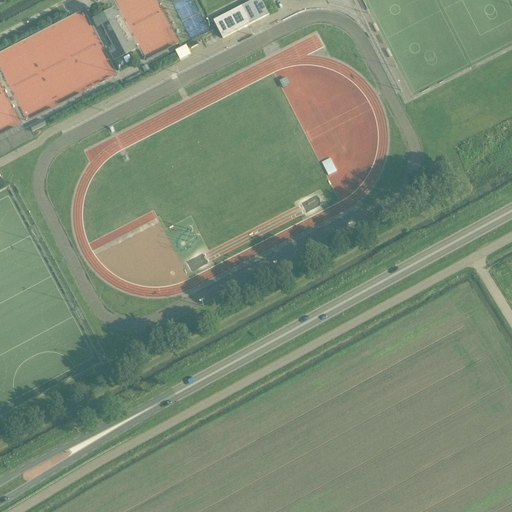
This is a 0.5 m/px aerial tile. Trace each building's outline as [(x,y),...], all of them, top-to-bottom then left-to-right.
[(254,0),(213,21),(223,39),(269,15),(261,0),(254,0)] [(114,10),(93,21),(97,29),(101,27),(113,50),(109,53),(113,61),(135,50),(131,42),(126,44),(114,20),(118,18),(114,10)] [(180,59),(191,54),(187,45),(176,50),(180,59)] [(120,66),(125,64),(122,57),(117,60),(120,66)] [(46,125),(43,119),(29,126),(32,133),(46,125)]
